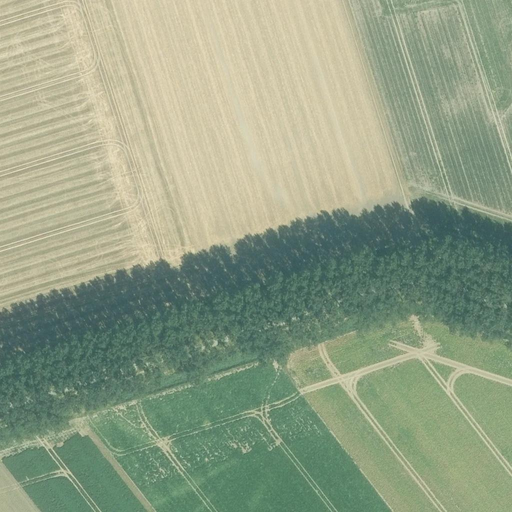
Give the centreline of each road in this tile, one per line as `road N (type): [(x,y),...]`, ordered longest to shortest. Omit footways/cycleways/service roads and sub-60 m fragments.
road 1 (unclassified): [(511,308),(408,281),(0,408)]
road 2 (track): [(417,248),(340,0)]
